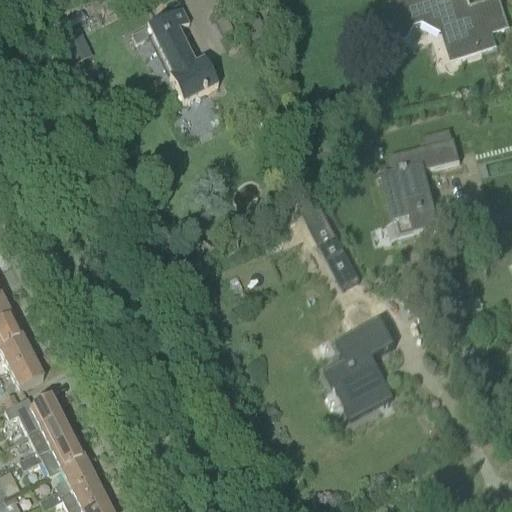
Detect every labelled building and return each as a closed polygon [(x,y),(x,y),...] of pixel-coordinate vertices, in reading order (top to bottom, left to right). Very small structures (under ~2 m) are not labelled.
[(396,0),(383,5),(396,44),(404,42),(410,27),(421,24),(451,39),(453,47),(448,57),(450,63),(456,61),(456,63),(492,51),(487,38),(504,32),(496,6),(477,12),(479,16),(468,19),(462,0),(396,0)] [(180,15),(144,33),(144,34),(130,41),(134,50),(150,42),(170,81),(168,82),(182,109),(216,92),(202,65),(193,69),(176,35),(187,30),(180,15)] [(256,20),(242,28),(251,46),(265,38),(256,20)] [(224,21),(214,26),(221,40),(232,34),(224,21)] [(78,35),(63,42),(75,69),(90,62),(78,35)] [(387,180),(382,181),(394,227),(399,244),(415,240),(438,234),(435,224),(427,192),(423,177),(443,172),(459,168),(453,146),(451,146),(448,136),(423,143),(425,153),(389,162),(393,178),(387,179),(387,180)] [(319,212),(301,222),(341,296),(358,287),(319,212)] [(0,303),(0,328),(10,323),(0,303)] [(0,328),(0,354),(20,343),(10,323),(0,328)] [(370,363),(392,351),(379,326),(336,349),(345,365),(324,377),(349,424),(367,415),(368,416),(373,414),(372,412),(391,402),(370,363)] [(31,364),(20,343),(0,354),(0,361),(7,376),(31,364)] [(31,364),(7,376),(18,397),(42,385),(31,364)] [(7,414),(17,409),(12,400),(2,405),(7,414)] [(17,409),(7,414),(3,416),(9,427),(17,423),(27,442),(62,424),(58,417),(60,416),(61,413),(57,405),(54,404),(52,405),(51,403),(31,414),(26,405),(17,409)] [(35,458),(26,463),(30,471),(40,466),(38,462),(72,444),(62,424),(27,442),(35,458)] [(73,446),(72,444),(38,462),(40,466),(48,482),(59,477),(83,465),(79,457),(80,457),(81,454),(77,446),(74,445),(73,446)] [(30,471),(26,463),(16,467),(21,476),(30,471)] [(59,477),(64,487),(53,493),(56,499),(57,499),(59,504),(70,498),(69,497),(93,485),(83,465),(59,477)] [(56,499),(47,504),(51,511),(53,511),(61,508),(62,511),(90,511),(103,506),(93,485),(69,497),(70,498),(59,504),(57,499),(56,499)]
